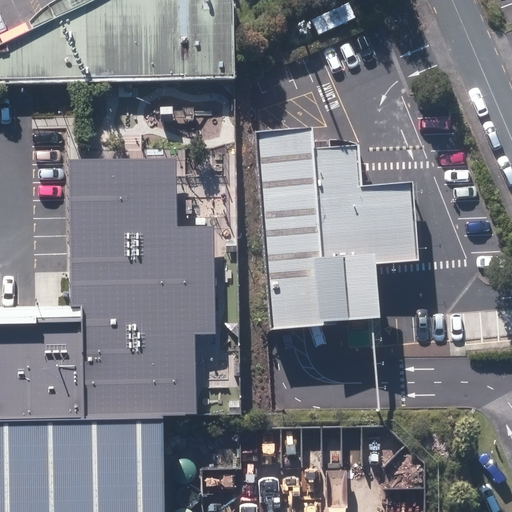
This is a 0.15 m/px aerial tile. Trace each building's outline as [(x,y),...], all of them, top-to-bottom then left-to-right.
[(0,89),(234,85),(232,10),(226,0),(109,0),(105,2),(103,0),(69,0),(61,4),(52,9),(44,14),(36,21),(29,28),(32,35),(0,50),(0,89)] [(313,20),(320,34),(356,17),(349,3),(313,20)] [(175,119),(194,120),(194,106),(162,104),(161,122),(174,123),(175,119)] [(255,139),(269,336),(302,334),(377,329),(373,272),(415,269),(410,189),(359,193),(356,152),(312,155),(311,136),(287,137),(255,139)] [(79,160),(84,322),(86,412),(196,409),(194,332),(219,331),(217,225),(179,226),(177,158),(79,160)] [(84,322),(0,323),(0,414),(86,412),(84,322)] [(167,511),(166,421),(0,424),(0,511),(167,511)]
